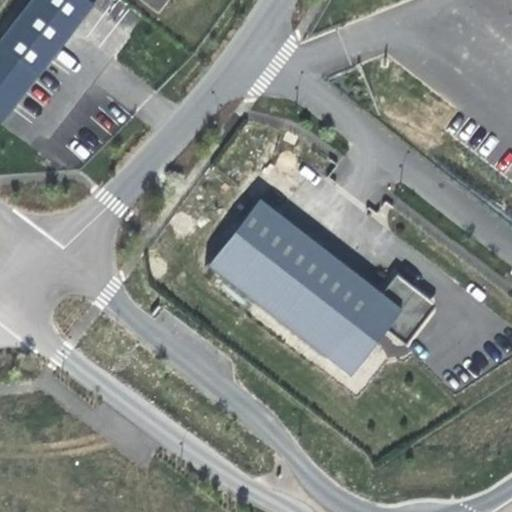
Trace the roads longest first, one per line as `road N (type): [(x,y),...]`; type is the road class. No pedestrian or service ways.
road 1 (unclassified): [(354,511),(324,495),(264,420),(56,258)]
road 2 (unclassified): [(0,308),(211,471),(299,511)]
road 3 (unclassified): [(511,250),(273,66)]
road 4 (unclassified): [(56,258),(248,48)]
